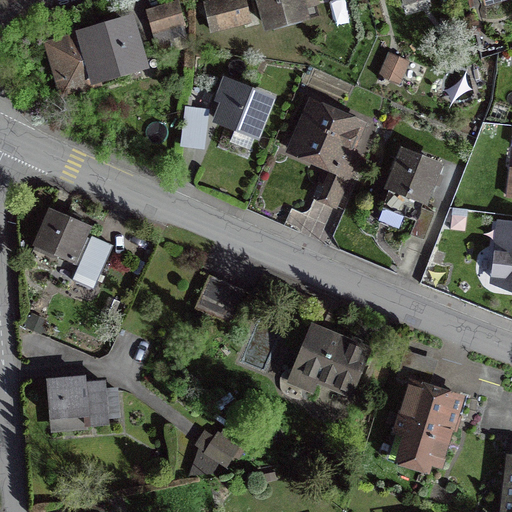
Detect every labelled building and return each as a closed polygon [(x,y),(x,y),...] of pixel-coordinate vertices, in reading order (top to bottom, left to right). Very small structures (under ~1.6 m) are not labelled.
[(248,23),(242,0),(221,0),(204,4),(211,32),(248,23)] [(314,3),(313,0),(258,0),(265,27),(303,17),(301,7),(314,3)] [(177,4),(145,13),(158,54),(189,46),(177,4)] [(139,66),(126,24),(83,36),(84,38),(78,35),(65,38),(67,45),(53,49),(52,47),(51,48),(60,79),(61,82),(66,83),(77,80),(81,91),(94,88),(98,80),(97,78),(139,66)] [(397,84),(404,68),(387,60),(379,77),(397,84)] [(218,99),(225,102),(217,121),(235,128),(236,124),(256,132),(268,102),(224,84),(218,99)] [(327,114),(312,107),(297,141),(310,147),(307,153),(322,159),(320,163),(333,169),(324,190),(319,188),(314,199),(333,206),(348,169),(341,167),(357,127),(344,122),(342,116),(333,112),(327,114)] [(209,112),(187,109),(182,148),(203,151),(209,112)] [(409,236),(422,242),(433,214),(419,209),(436,167),(403,154),(381,208),(415,221),(409,236)] [(87,228),(49,211),(34,247),(72,264),(87,228)] [(494,282),(511,289),(511,227),(501,226),(494,282)] [(78,275),(95,282),(110,246),(94,239),(78,275)] [(229,324),(243,292),(208,277),(194,309),(229,324)] [(293,371),(350,394),(367,353),(310,329),(293,371)] [(87,379),(47,382),(50,419),(84,416),(85,426),(106,424),(106,419),(118,418),(115,391),(103,392),(102,384),(87,385),(87,379)] [(402,453),(439,465),(459,399),(426,389),(410,384),(395,432),(407,436),(402,453)] [(205,433),(196,447),(224,465),(235,448),(218,436),(216,440),(205,433)]
